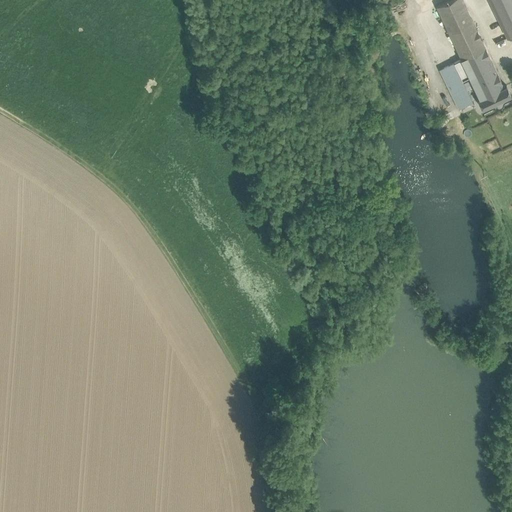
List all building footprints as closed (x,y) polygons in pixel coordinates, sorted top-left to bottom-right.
[(443,19),(467,7),(462,0),(447,0),(436,5),(443,19)] [(511,0),(489,0),(507,37),(511,34),(511,0)] [(473,84),(497,73),(467,7),(443,19),(461,59),(470,76),(473,84)] [(470,76),(461,59),(442,67),(461,107),(473,101),(462,79),(470,76)] [(479,97),(504,86),(497,73),(473,84),(479,97)] [(479,97),(478,98),(482,108),(511,94),(506,85),(504,86),(479,97)]
